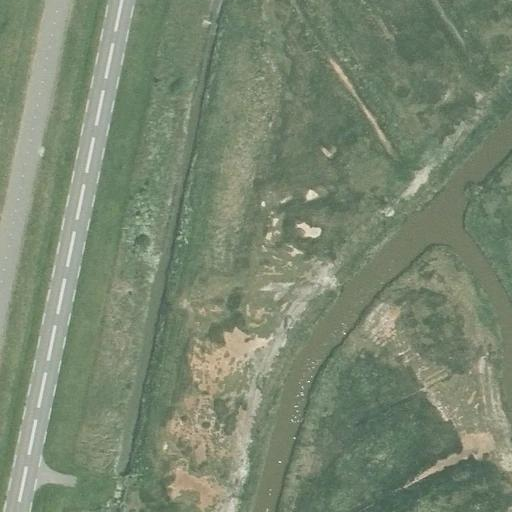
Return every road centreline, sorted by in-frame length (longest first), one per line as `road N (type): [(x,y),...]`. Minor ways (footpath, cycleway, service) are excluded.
road 1 (tertiary): [(15,511),(120,0)]
road 2 (track): [(145,498),(23,472)]
